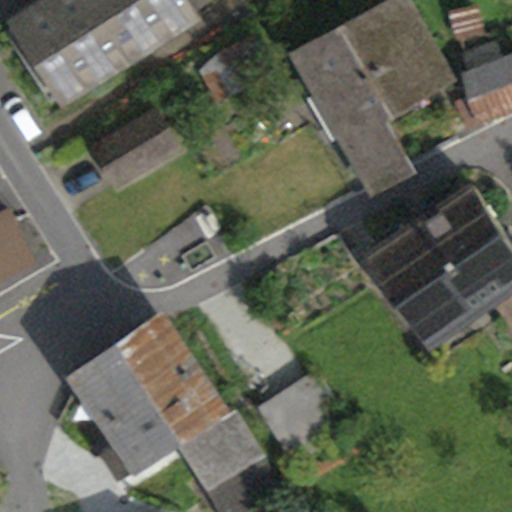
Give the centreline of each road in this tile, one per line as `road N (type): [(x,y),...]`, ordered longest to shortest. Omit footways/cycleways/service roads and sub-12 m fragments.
road 1 (residential): [(511,133),(208,289),(116,326)]
road 2 (residential): [(0,142),(116,326)]
road 3 (residential): [(116,326),(5,390)]
road 4 (residential): [(5,390),(33,511)]
